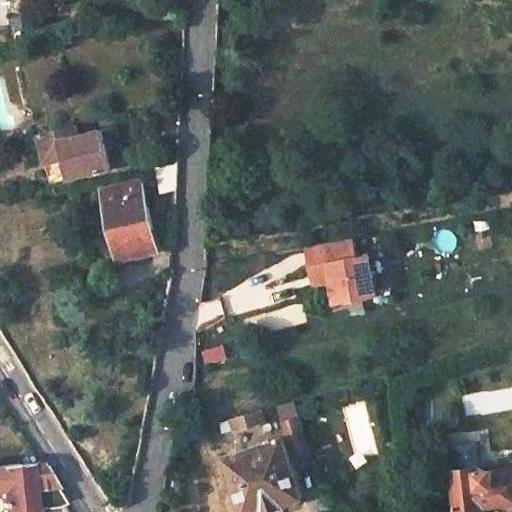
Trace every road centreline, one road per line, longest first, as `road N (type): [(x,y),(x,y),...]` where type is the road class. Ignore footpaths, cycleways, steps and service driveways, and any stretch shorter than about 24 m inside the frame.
road 1 (residential): [(140,511),(190,257),(200,0)]
road 2 (tertiary): [(95,511),(0,366)]
